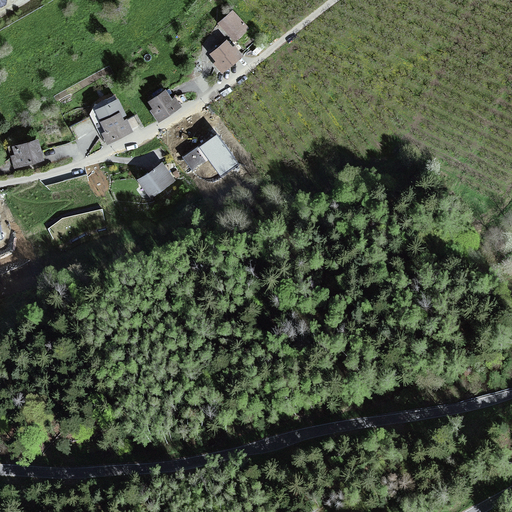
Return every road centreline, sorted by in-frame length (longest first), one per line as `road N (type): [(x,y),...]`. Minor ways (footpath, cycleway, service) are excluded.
road 1 (tertiary): [(0,469),(169,465),(511,393)]
road 2 (residential): [(0,183),(126,143),(188,110),(334,0)]
